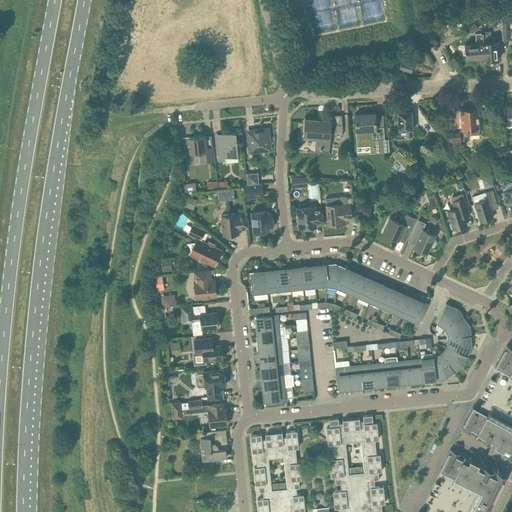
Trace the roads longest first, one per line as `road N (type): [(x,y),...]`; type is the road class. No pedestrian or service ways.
road 1 (primary): [(24,511),(42,255),(85,0)]
road 2 (primary): [(55,0),(25,160),(0,388)]
road 3 (residential): [(250,418),(471,395)]
road 4 (residential): [(293,88),(316,95),(511,85)]
road 5 (residential): [(250,418),(232,267),(242,253),(287,247)]
road 6 (residential): [(287,247),(353,243),(433,276)]
road 7 (residential): [(287,247),(283,98)]
